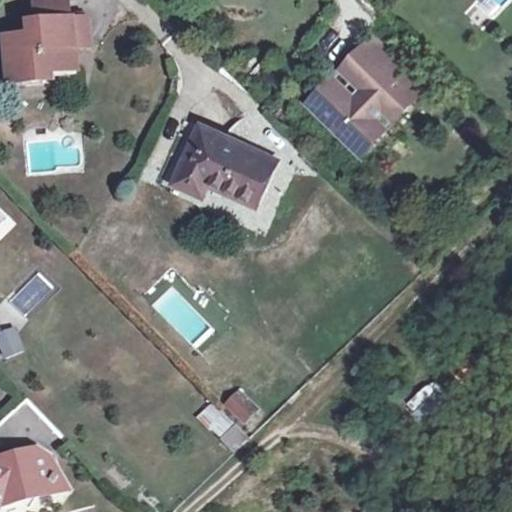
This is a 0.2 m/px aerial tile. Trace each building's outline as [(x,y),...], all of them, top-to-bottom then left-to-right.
[(31,0),(33,23),(73,19),(70,0),(31,0)] [(73,19),(33,23),(35,35),(5,38),(9,81),(47,77),(46,69),(75,67),(73,45),(88,43),(86,17),(73,19)] [(373,38),(359,53),(379,73),(363,89),(354,98),(337,116),(338,118),(345,125),(338,132),(354,147),(360,140),(368,140),(373,135),(373,128),(379,122),(376,119),(384,110),(387,113),(394,107),(401,107),(406,102),(406,95),(392,83),(401,73),(406,69),(373,38)] [(343,70),(363,89),(379,73),(359,53),(343,70)] [(421,91),(401,73),(392,83),(406,95),(412,101),(421,91)] [(337,116),(354,98),(334,79),(309,104),(331,125),(338,118),(337,116)] [(395,120),(412,101),(406,95),(406,102),(401,107),(394,107),(387,113),(384,110),(376,119),(379,122),(373,128),(373,135),(368,140),(360,140),(354,147),(363,155),(377,140),(387,129),(395,120)] [(202,129),(178,184),(203,195),(209,183),(257,205),(276,162),(202,129)] [(16,336),(0,341),(0,345),(5,359),(22,353),(16,336)] [(256,412),(242,398),(231,408),(245,422),(256,412)] [(238,428),(224,442),(235,453),(249,439),(238,428)] [(56,483),(60,476),(53,456),(41,448),(0,458),(3,468),(0,469),(0,505),(47,495),(54,482),(56,483)] [(70,488),(60,476),(56,483),(54,482),(47,495),(70,488)]
